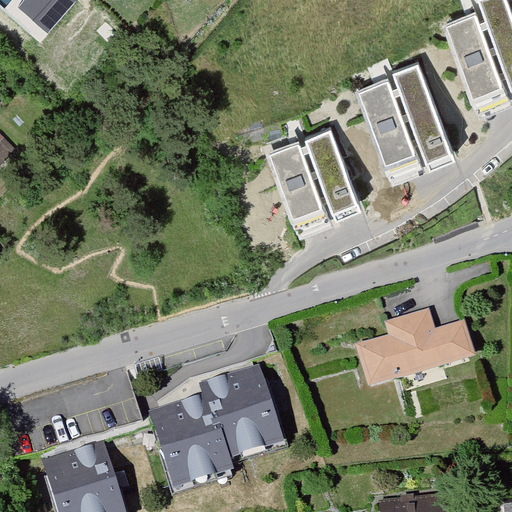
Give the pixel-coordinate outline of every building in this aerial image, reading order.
[(76,2),(74,0),(23,0),(17,7),(48,34),(76,2)] [(482,0),(484,4),(446,20),(478,97),(511,82),(511,11),(507,0),(482,0)] [(420,61),(358,88),(390,162),(430,145),(434,154),(456,144),(420,61)] [(331,127),(268,152),(295,221),(359,196),(331,127)] [(428,312),(391,324),(396,337),(362,348),(376,391),(400,383),(404,393),(446,379),(443,370),(476,359),(463,320),(434,330),(428,312)] [(210,402),(159,417),(182,491),(230,476),(226,464),(282,447),(259,374),(206,390),(210,402)] [(120,511),(104,455),(50,472),(62,511),(120,511)] [(444,511),(443,498),(385,504),(385,511),(444,511)]
